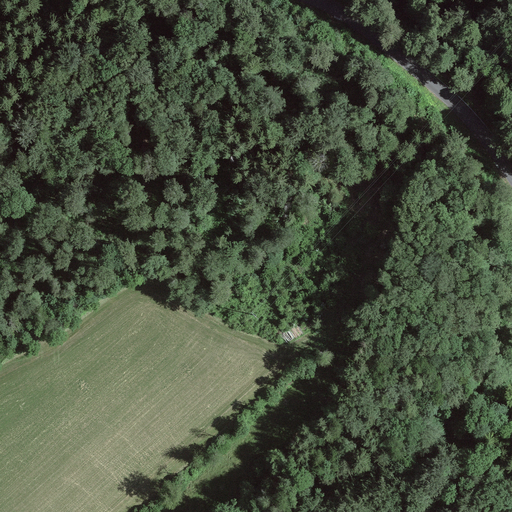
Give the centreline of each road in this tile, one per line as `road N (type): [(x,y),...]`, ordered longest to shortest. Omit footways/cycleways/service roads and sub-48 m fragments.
road 1 (track): [(86,0),(140,27),(235,48),(280,41),(318,47),(377,74)]
road 2 (tertiary): [(321,0),(451,97),(511,170)]
road 3 (track): [(511,481),(444,440),(461,397),(511,345)]
